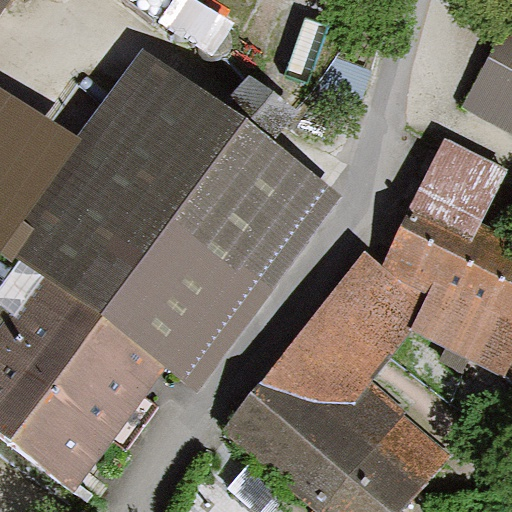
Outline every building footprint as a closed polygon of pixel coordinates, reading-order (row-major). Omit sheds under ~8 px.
[(0,16),(10,0),(0,0),(0,245),(41,273),(168,365),(201,385),(348,193),(147,48),(83,136),(0,83),(0,16)] [(180,0),(166,26),(221,56),(241,19),(206,0),(180,0)] [(511,22),(470,102),(511,123),(511,22)] [(511,166),(511,164),(453,137),(390,261),(434,290),(418,325),(510,369),(511,363),(511,240),(485,227),(511,166)] [(370,246),(228,427),(327,511),(404,511),(458,446),(378,377),(418,325),(434,290),(390,261),(370,246)] [(41,273),(0,329),(0,426),(80,485),(168,365),(41,273)]
